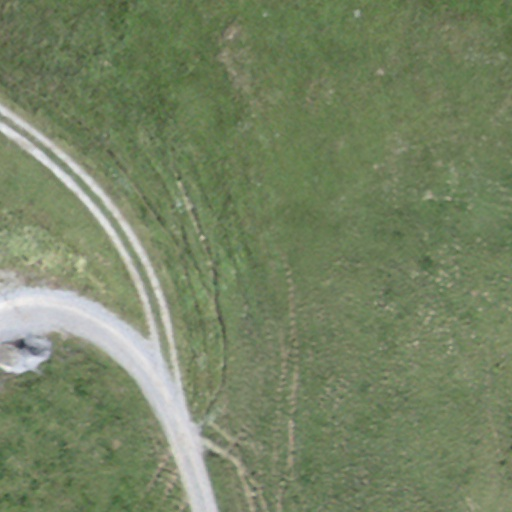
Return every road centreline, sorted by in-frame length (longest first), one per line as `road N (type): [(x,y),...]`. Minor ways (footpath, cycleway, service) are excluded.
road 1 (track): [(0,119),(62,164),(134,253),(151,292),(176,416)]
road 2 (track): [(0,308),(55,307),(100,323),(138,359),(176,416),(202,511)]
